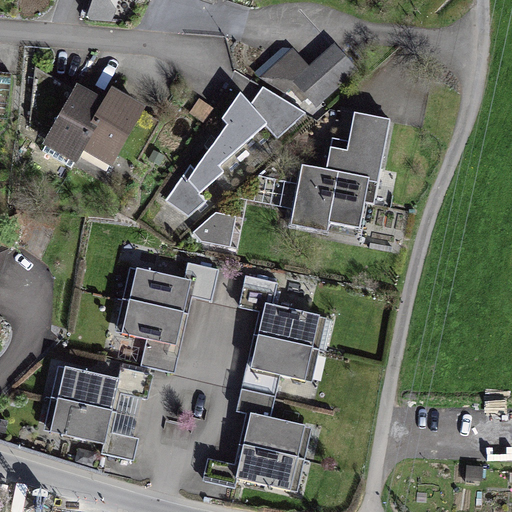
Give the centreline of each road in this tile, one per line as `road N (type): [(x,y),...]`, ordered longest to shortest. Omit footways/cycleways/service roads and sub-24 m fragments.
road 1 (track): [(374,511),(423,245),(475,105),(482,0)]
road 2 (residential): [(0,34),(165,50),(182,15),(307,19),(483,44)]
road 3 (residential): [(165,511),(0,460)]
road 4 (unknown): [(171,511),(207,377)]
